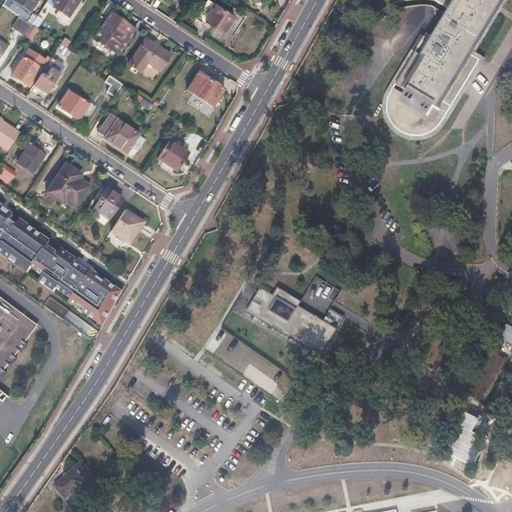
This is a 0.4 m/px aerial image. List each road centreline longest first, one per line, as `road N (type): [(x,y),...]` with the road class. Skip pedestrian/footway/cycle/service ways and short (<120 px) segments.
road 1 (tertiary): [(3,511),(92,386),(193,218)]
road 2 (residential): [(193,218),(0,90)]
road 3 (residential): [(264,92),(125,0)]
road 4 (tertiary): [(193,218),(264,92)]
